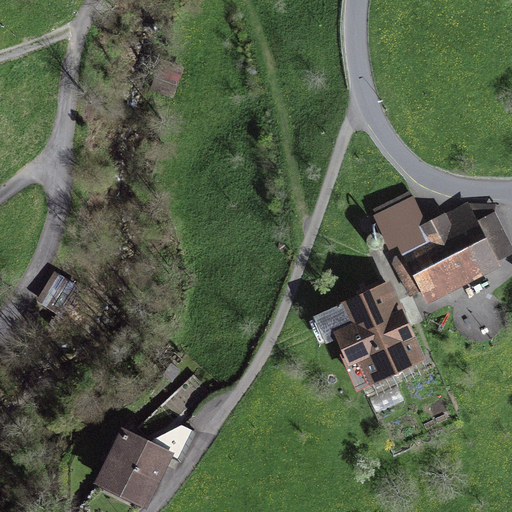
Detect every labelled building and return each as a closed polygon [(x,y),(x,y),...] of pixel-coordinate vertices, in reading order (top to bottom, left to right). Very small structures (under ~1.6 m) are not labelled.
[(180,68),(162,62),(151,89),(170,96),(180,68)] [(491,260),(509,251),(493,218),(476,227),(465,206),(425,226),(413,198),(376,216),(388,245),(400,240),(405,252),(396,257),(394,263),(409,295),(423,288),(429,301),(495,267),(491,260)] [(493,203),(473,207),(475,220),(496,216),(493,203)] [(378,232),(375,232),(373,232),(370,233),(368,235),(367,238),(366,241),(367,244),(368,246),(370,248),(373,250),(376,250),(378,250),(381,248),(383,246),(384,244),(385,241),(384,238),(383,235),(381,233),(378,232)] [(62,317),(80,287),(53,271),(35,302),(62,317)] [(357,351),(371,381),(422,358),(387,284),(317,315),(328,340),(339,335),(349,355),(357,351)] [(181,425),(146,444),(167,455),(180,462),(195,432),(181,425)] [(147,495),(167,455),(146,444),(124,434),(101,481),(123,491),(133,488),(147,495)]
